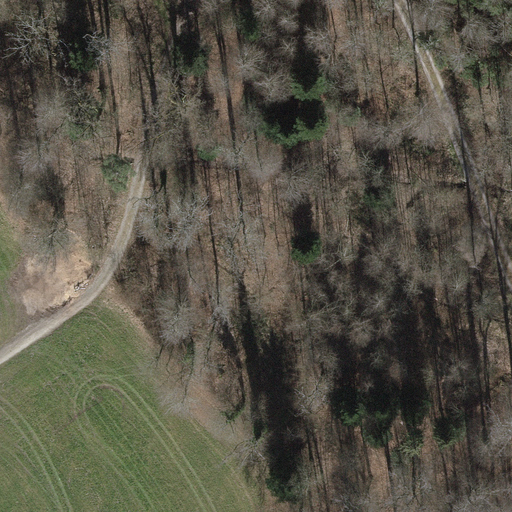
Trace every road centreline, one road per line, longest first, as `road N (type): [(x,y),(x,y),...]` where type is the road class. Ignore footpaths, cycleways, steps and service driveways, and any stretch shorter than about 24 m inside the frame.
road 1 (track): [(0,357),(115,266),(192,0)]
road 2 (track): [(390,0),(474,179),(511,287)]
